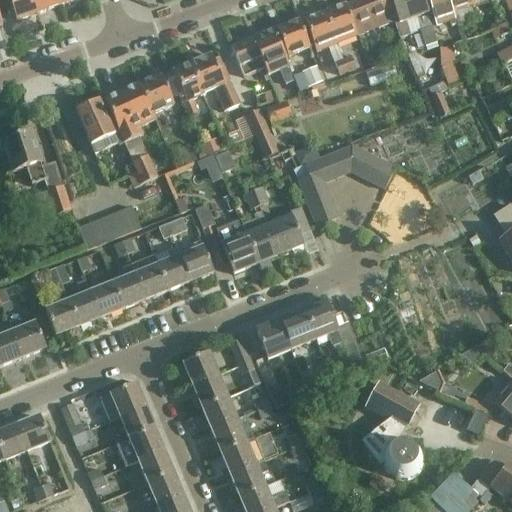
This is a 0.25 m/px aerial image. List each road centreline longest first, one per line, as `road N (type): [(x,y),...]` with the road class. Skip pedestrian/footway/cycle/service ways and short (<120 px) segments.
road 1 (residential): [(140,354),(356,268)]
road 2 (residential): [(207,511),(140,354)]
road 3 (residential): [(0,408),(140,354)]
road 4 (residential): [(121,37),(0,79)]
